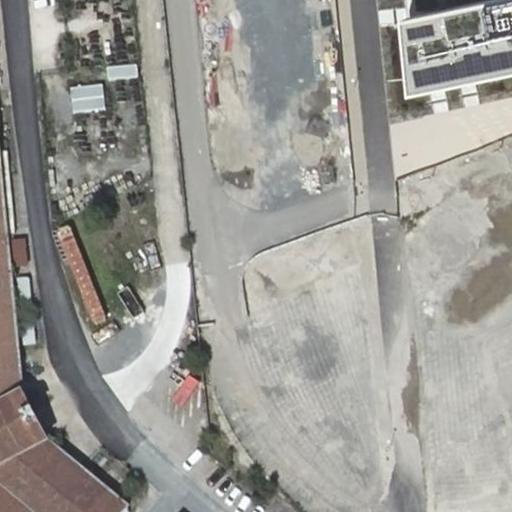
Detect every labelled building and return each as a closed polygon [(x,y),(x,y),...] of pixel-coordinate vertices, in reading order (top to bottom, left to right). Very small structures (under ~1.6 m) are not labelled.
[(511,0),(412,0),(414,21),(511,2),(511,0)] [(511,2),(414,21),(420,91),(511,70),(511,2)] [(102,85),(70,86),(71,112),(103,110),(102,85)] [(0,404),(22,392),(0,164),(0,404)] [(401,238),(393,250),(429,274),(437,263),(401,238)] [(0,472),(51,446),(52,445),(24,392),(22,392),(0,404),(0,472)] [(0,472),(0,486),(31,511),(126,511),(129,509),(51,446),(0,472)] [(0,511),(31,511),(0,486),(0,511)]
